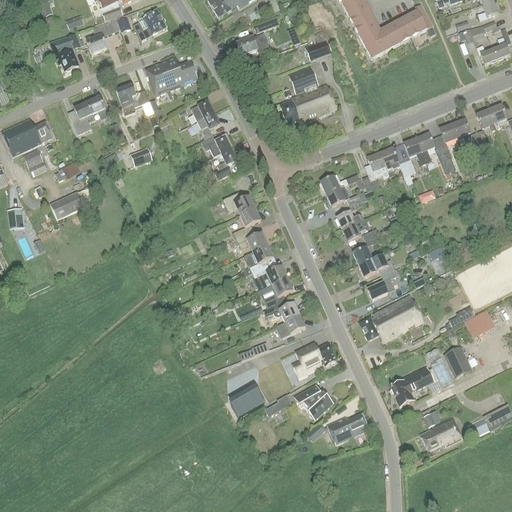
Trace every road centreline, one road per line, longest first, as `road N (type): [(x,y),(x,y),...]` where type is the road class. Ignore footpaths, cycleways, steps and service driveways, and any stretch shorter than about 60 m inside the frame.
road 1 (tertiary): [(396,511),(390,445),(277,192),(280,163)]
road 2 (tertiary): [(280,163),(511,79)]
road 3 (unclassified): [(0,121),(199,39)]
road 4 (tertiary): [(280,163),(263,148),(199,39)]
road 5 (unknown): [(382,423),(511,357)]
